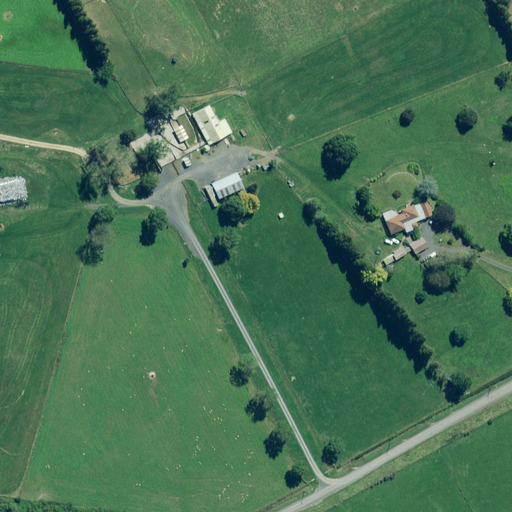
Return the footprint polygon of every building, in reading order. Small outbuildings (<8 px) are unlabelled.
[(216,124),(207,106),(191,115),(208,146),(230,133),(223,120),(216,124)] [(190,146),(195,144),(194,141),(198,138),(195,132),(193,132),(183,115),(177,118),(181,125),(172,130),(179,143),(186,139),(190,146)] [(188,167),(185,161),(179,165),(183,171),(188,167)] [(242,189),(235,173),(210,184),(217,200),(242,189)] [(207,186),(203,188),(213,209),(217,206),(207,186)] [(416,205),(422,219),(431,215),(425,201),(416,205)] [(422,219),(416,205),(411,207),(411,206),(398,211),(390,214),(389,211),(380,215),(388,235),(402,229),(404,233),(416,228),(414,222),(422,219)] [(425,247),(420,238),(408,245),(413,254),(425,247)] [(409,252),(406,246),(386,258),(389,263),(409,252)]
